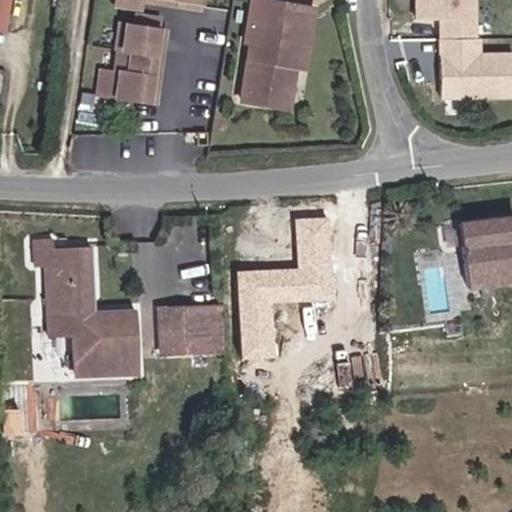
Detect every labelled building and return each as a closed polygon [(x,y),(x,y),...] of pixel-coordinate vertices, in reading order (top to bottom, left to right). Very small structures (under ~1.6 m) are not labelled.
[(114,0),(113,5),(139,9),(140,0),(145,0),(198,8),(199,0),(114,0)] [(302,70),(312,9),(257,0),(250,0),(244,41),(249,42),(239,100),(286,108),(292,69),(302,70)] [(439,18),(439,40),(476,40),(476,0),(415,0),(416,18),(439,18)] [(155,88),(164,26),(120,20),(113,70),(100,69),(96,95),(153,103),(155,88)] [(482,40),(476,40),(439,40),(439,97),(511,97),(511,53),(482,53),(482,40)] [(511,235),(511,236),(508,212),(452,219),(458,260),(444,262),(447,285),(511,275),(511,235)] [(333,299),(330,219),(296,220),(298,268),(238,271),(241,359),(277,358),(274,302),(333,299)] [(93,312),(90,247),(52,249),(51,238),(33,239),(34,265),(41,265),(44,336),(72,335),(74,375),(137,372),(134,310),(93,312)] [(219,351),(217,307),(159,309),(160,353),(219,351)]
